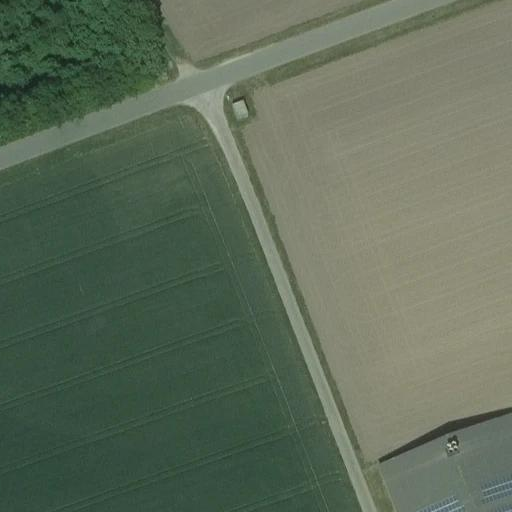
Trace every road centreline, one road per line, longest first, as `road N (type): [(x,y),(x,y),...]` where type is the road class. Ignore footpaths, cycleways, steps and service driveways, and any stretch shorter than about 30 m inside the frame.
road 1 (unclassified): [(369,511),(198,87)]
road 2 (unclassified): [(436,0),(198,87)]
road 3 (unclassified): [(198,87),(0,162)]
